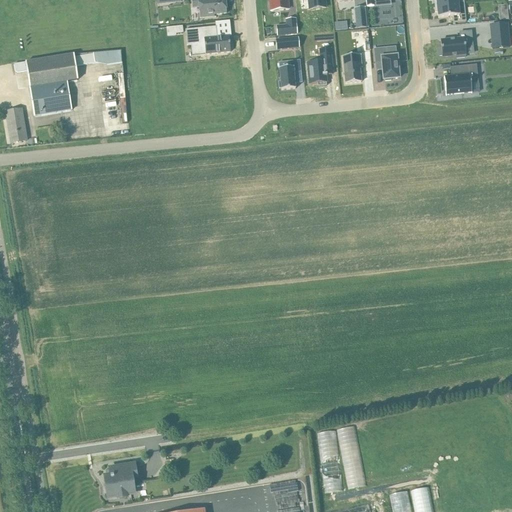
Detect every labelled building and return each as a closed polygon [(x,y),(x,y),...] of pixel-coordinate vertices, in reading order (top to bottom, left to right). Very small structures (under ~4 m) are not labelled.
[(197,0),(198,4),(199,13),(200,19),(214,18),(214,16),(227,15),(226,11),(227,11),(226,1),(225,1),(225,0),(197,0)] [(288,0),(268,0),(270,12),(290,10),(288,0)] [(326,12),(324,0),(304,0),(306,21),(317,20),(317,13),(326,12)] [(154,4),(149,5),(151,29),(157,28),(154,4)] [(464,4),(434,7),(435,13),(437,13),(438,19),(453,17),(453,24),(466,22),(464,4)] [(507,5),(498,6),(499,21),(508,20),(507,5)] [(365,8),(354,9),(356,29),(367,28),(365,8)] [(286,26),(276,27),(277,37),(297,35),(296,19),(286,20),(286,26)] [(506,22),(492,23),(495,53),(509,52),(506,22)] [(216,28),(186,31),(187,46),(205,45),(206,55),(230,53),(229,37),(220,38),(221,41),(213,42),(213,39),(217,38),(216,28)] [(361,40),(357,40),(358,53),(371,52),(369,31),(360,32),(361,40)] [(460,39),(440,41),(442,59),(466,56),(465,47),(473,46),(471,32),(459,33),(460,39)] [(298,38),(275,40),(277,51),(286,50),(298,49),(299,49),(298,38)] [(387,48),(373,50),(375,65),(380,64),(382,82),(400,80),(398,55),(387,56),(387,48)] [(321,62),(308,63),(310,85),(317,84),(318,87),(326,86),(325,77),(327,77),(326,75),(333,75),(332,65),(330,49),(320,50),(321,62)] [(27,72),(35,117),(71,111),(67,83),(77,81),(75,67),(95,64),(94,54),(74,57),(73,55),(14,65),(15,72),(17,73),(27,72)] [(361,56),(343,57),(346,84),(362,83),(361,71),(362,71),(361,56)] [(280,82),(278,82),(279,89),(281,89),(281,91),(296,89),(294,73),(301,72),(300,61),(288,62),(288,68),(279,70),(280,82)] [(451,76),(444,77),(446,96),(472,94),(471,83),(478,82),(476,65),(450,68),(451,76)] [(6,112),(11,144),(27,142),(22,110),(6,112)] [(346,490),(345,489),(365,486),(357,427),(318,432),(326,493),(346,490)] [(126,497),(126,495),(131,494),(129,479),(135,478),(133,466),(111,470),(112,477),(107,478),(110,497),(118,496),(118,498),(126,497)] [(415,511),(432,511),(428,488),(411,491),(415,511)] [(392,511),(410,511),(407,492),(389,496),(392,511)]
